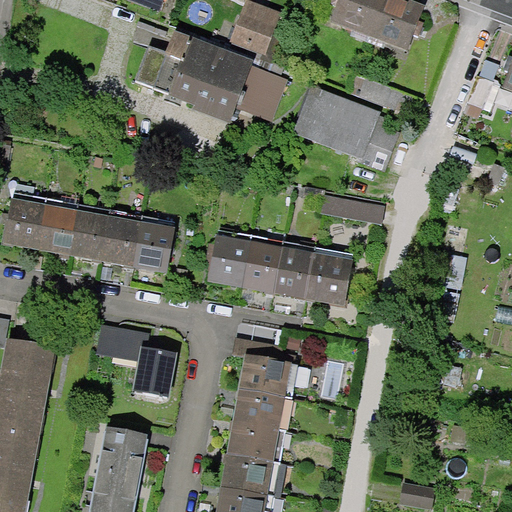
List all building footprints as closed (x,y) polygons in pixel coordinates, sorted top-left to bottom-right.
[(163,0),(113,0),(113,2),(157,19),(163,0)] [(340,0),(331,25),(369,40),(385,0),(340,0)] [(425,10),(400,0),(385,0),(369,40),(407,55),(425,10)] [(282,19),(247,5),(230,47),(265,61),(282,19)] [(168,105),(230,129),(237,111),(253,71),(174,39),(166,59),(149,53),(137,84),(154,90),(153,94),(170,100),(168,105)] [(287,84),(253,71),(237,111),(272,124),(287,84)] [(422,101),(353,79),(346,101),(415,124),(422,101)] [(495,86),(478,79),(464,114),(481,121),(495,86)] [(386,124),(308,97),(292,142),(387,177),(400,141),(382,134),(386,124)] [(12,148),(0,146),(0,196),(5,197),(12,148)] [(386,209),(325,198),(321,219),(382,229),(386,209)] [(44,213),(11,208),(4,251),(37,257),(44,213)] [(77,220),(44,213),(37,257),(70,263),(77,220)] [(105,225),(77,220),(70,263),(96,269),(105,225)] [(136,230),(105,225),(96,269),(128,275),(136,230)] [(175,237),(136,230),(128,275),(167,282),(175,237)] [(251,250),(216,244),(208,290),(243,296),(251,250)] [(274,301),(282,256),(251,250),(243,296),(274,301)] [(314,261),(282,256),(274,301),(305,307),(314,261)] [(352,269),(314,261),(305,307),(344,314),(352,269)] [(9,320),(0,317),(0,347),(4,348),(7,336),(9,320)] [(134,390),(171,396),(177,351),(149,346),(152,332),(102,323),(97,353),(139,361),(134,390)] [(4,348),(0,372),(0,422),(40,430),(56,344),(7,336),(4,348)] [(293,347),(236,337),(233,356),(244,358),(238,385),(286,394),(293,347)] [(286,394),(238,385),(232,419),(279,428),(286,394)] [(279,428),(232,419),(228,451),(275,460),(279,428)] [(25,511),(40,430),(0,422),(0,511),(4,511),(25,511)] [(133,511),(148,433),(104,425),(87,511),(133,511)] [(485,433),(452,427),(449,441),(482,447),(485,433)] [(275,460),(228,451),(222,486),(268,494),(275,460)] [(264,511),(268,494),(222,486),(216,511),(264,511)] [(432,511),(436,492),(402,486),(398,508),(421,511),(432,511)]
